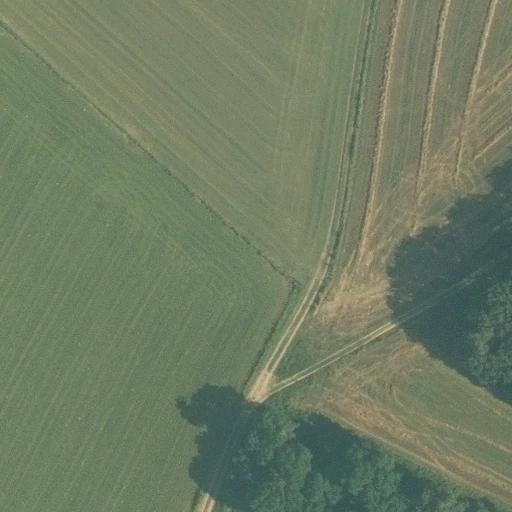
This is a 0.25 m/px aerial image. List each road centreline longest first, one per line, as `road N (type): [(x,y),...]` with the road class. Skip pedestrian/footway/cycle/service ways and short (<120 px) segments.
road 1 (track): [(250,404),(327,252),(361,0)]
road 2 (track): [(250,404),(511,251)]
